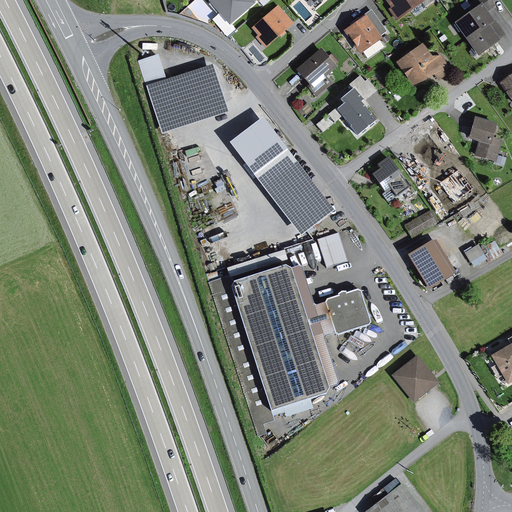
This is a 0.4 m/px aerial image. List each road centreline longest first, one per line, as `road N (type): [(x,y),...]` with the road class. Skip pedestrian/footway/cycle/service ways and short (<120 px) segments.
road 1 (motorway): [(218,511),(103,206),(5,0)]
road 2 (primary): [(75,49),(169,259),(257,511)]
road 3 (motorway): [(0,56),(99,274),(187,511)]
road 4 (unclassified): [(332,181),(466,392),(489,501)]
road 5 (residential): [(511,57),(332,181)]
road 6 (unclassified): [(75,49),(121,28),(175,27),(207,39),(256,85)]
road 7 (residential): [(357,0),(256,85)]
road 8 (unclassified): [(256,85),(332,181)]
